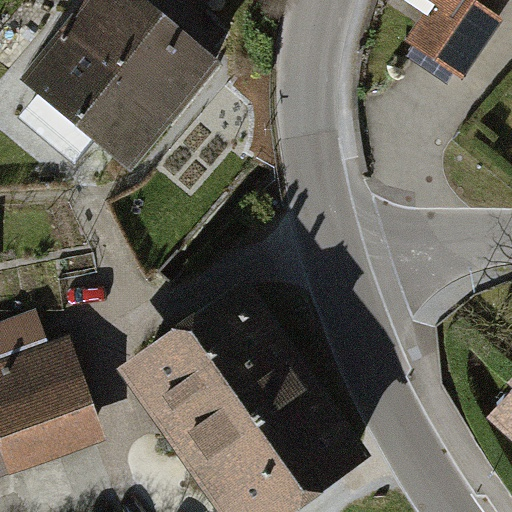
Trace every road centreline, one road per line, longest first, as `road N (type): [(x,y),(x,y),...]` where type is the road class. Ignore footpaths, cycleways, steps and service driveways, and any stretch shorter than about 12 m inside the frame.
road 1 (secondary): [(460,511),(377,365),(342,250)]
road 2 (secondary): [(342,250),(312,118),(310,75),(325,0)]
road 3 (tertiary): [(342,250),(511,240)]
